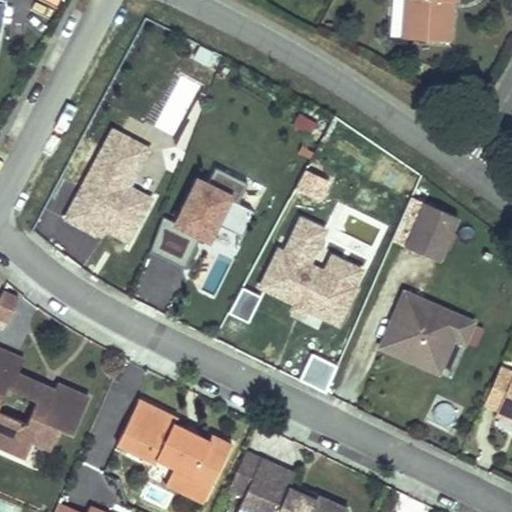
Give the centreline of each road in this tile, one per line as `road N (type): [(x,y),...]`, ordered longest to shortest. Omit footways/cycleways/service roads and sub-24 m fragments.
road 1 (residential): [(0,234),(129,323),(511,510)]
road 2 (residential): [(511,196),(182,0)]
road 3 (residential): [(106,0),(0,202)]
